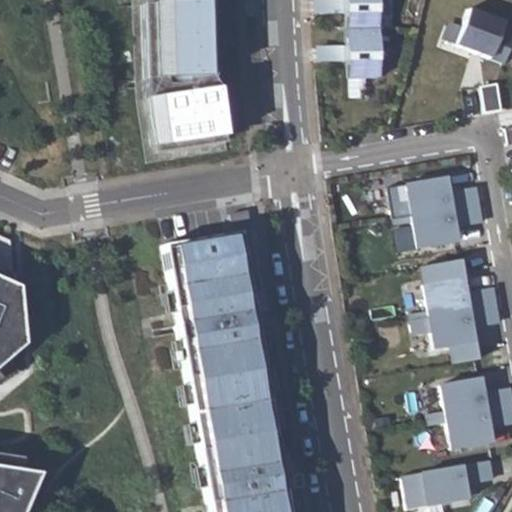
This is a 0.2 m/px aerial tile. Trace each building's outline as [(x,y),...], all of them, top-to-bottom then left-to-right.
[(131,0),(131,7),(134,94),(144,166),(226,152),(216,81),(211,0),(131,0)] [(342,0),(310,0),(311,14),(343,13),(342,0)] [(342,0),(343,13),(344,13),(375,13),(376,13),(375,0),(342,0)] [(455,44),(504,63),(511,41),(511,34),(501,30),(504,21),(469,8),(455,44)] [(375,13),(344,13),(344,29),(375,29),(375,13)] [(375,29),(344,29),(344,46),(344,62),(345,62),(376,61),(376,29),(375,29)] [(344,46),(313,47),(314,62),(344,62),(344,46)] [(376,61),(345,62),(345,79),(376,79),(376,61)] [(479,87),(482,114),(499,111),(496,84),(479,87)] [(476,205),(473,188),(445,193),(442,178),(403,184),(408,212),(409,217),(476,205)] [(479,222),(476,205),(409,217),(409,222),(414,249),(454,243),(451,227),(479,222)] [(246,212),(228,216),(230,226),(248,222),(246,212)] [(409,217),(408,212),(389,215),(390,220),(409,217)] [(409,217),(390,220),(391,225),(409,222),(409,217)] [(283,511),(267,414),(263,392),(236,233),(175,244),(179,274),(164,277),(205,511),(283,511)] [(175,244),(160,247),(164,277),(179,274),(175,244)] [(9,251),(0,247),(0,376),(29,357),(9,251)] [(425,312),(426,317),(493,306),(490,288),(462,293),(460,278),(420,285),(425,312)] [(493,306),(426,317),(427,322),(431,350),(471,343),(468,328),(496,323),(493,306)] [(407,320),(426,317),(425,312),(406,316),(407,320)] [(426,317),(407,320),(408,325),(427,322),(426,317)] [(443,418),(511,406),(508,389),(480,394),(477,378),(438,385),(442,413),(443,418)] [(284,388),(263,392),(267,414),(288,410),(284,388)] [(511,423),(511,414),(511,406),(443,418),(444,423),(449,450),(488,443),(485,428),(511,423)] [(443,418),(442,413),(424,416),(424,421),(443,418)] [(443,418),(424,421),(425,426),(444,423),(443,418)] [(489,480),(486,462),(418,474),(419,479),(424,507),(464,500),(461,485),(489,480)] [(0,466),(0,511),(23,511),(40,471),(0,466)] [(401,482),(419,479),(418,474),(400,477),(401,482)]
